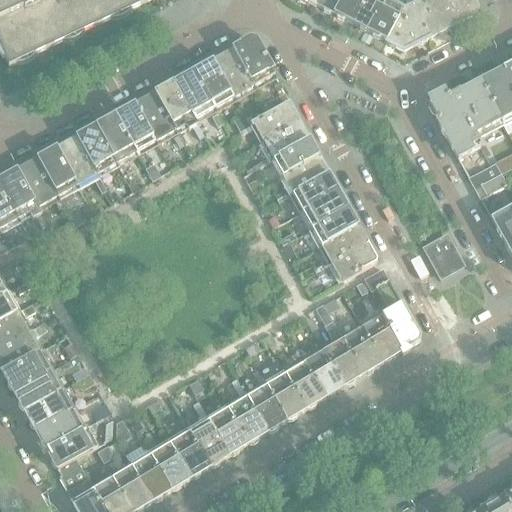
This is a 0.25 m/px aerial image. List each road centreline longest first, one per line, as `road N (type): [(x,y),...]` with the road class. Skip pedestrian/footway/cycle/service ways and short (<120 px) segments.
road 1 (residential): [(275,26),(462,371)]
road 2 (residential): [(6,151),(258,4)]
road 3 (tertiary): [(462,371),(224,511)]
road 4 (residential): [(511,299),(393,92)]
road 5 (tertiary): [(374,511),(511,429)]
road 6 (residential): [(393,92),(275,26)]
road 7 (residential): [(393,92),(511,31)]
